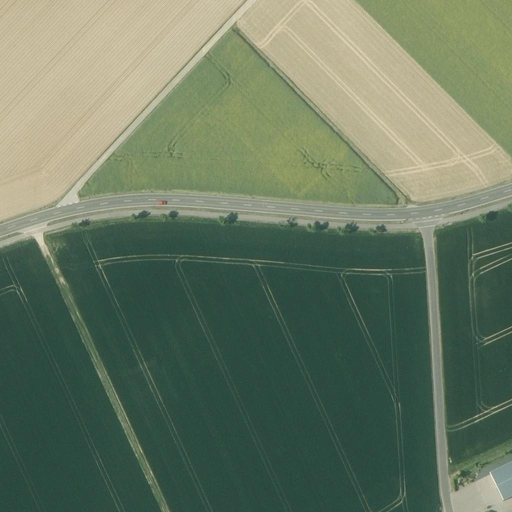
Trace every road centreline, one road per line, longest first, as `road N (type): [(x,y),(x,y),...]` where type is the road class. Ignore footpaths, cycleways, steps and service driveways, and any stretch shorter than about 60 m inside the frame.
road 1 (secondary): [(0,231),(151,200),(423,213)]
road 2 (track): [(31,220),(165,511)]
road 3 (track): [(253,0),(78,187),(66,212)]
road 4 (unclassified): [(423,213),(445,486)]
road 5 (track): [(419,214),(231,23)]
